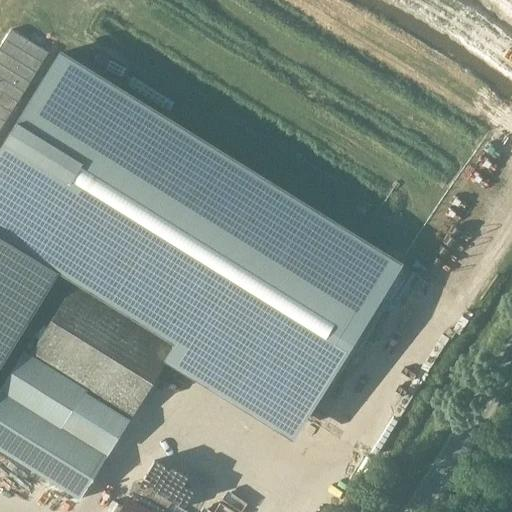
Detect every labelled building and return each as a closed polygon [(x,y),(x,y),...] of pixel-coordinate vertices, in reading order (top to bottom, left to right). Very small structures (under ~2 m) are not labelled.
[(0,230),(304,419),(399,265),(57,53),(0,145),(0,230)] [(375,145),(222,64),(223,62),(212,56),(198,84),(362,171),(375,145)] [(336,125),(444,184),(454,167),(379,127),(389,109),(372,100),(365,112),(348,103),(336,125)] [(0,364),(60,268),(0,230),(0,364)] [(173,348),(70,285),(28,354),(22,350),(0,384),(0,450),(78,499),(129,418),(86,390),(130,417),(173,348)] [(117,511),(149,511),(126,498),(117,511)]
